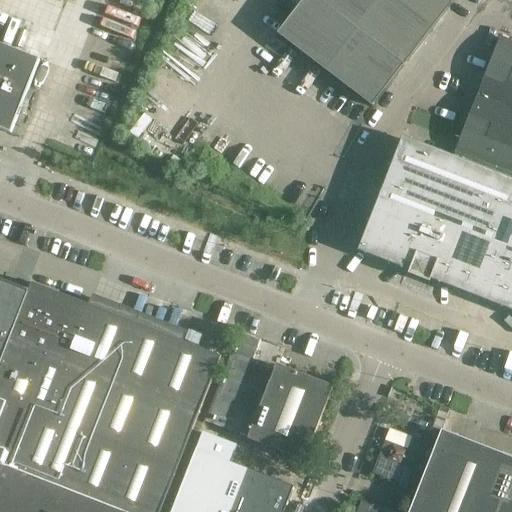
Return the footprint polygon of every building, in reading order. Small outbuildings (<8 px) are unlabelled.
[(511,44),(500,39),(454,159),(511,181),(511,44)] [(0,130),(11,135),(40,61),(0,45),(0,130)] [(511,181),(454,159),(402,139),(358,253),(375,259),(397,268),(511,312),(511,181)] [(0,360),(26,293),(22,291),(24,286),(14,283),(12,287),(8,286),(8,284),(0,280),(0,360)] [(0,360),(0,400),(4,402),(0,412),(0,511),(160,511),(221,358),(183,343),(187,333),(92,296),(88,305),(33,284),(30,292),(27,291),(26,293),(0,360)] [(238,333),(205,423),(248,439),(248,440),(304,462),(332,389),(276,367),(274,373),(252,364),(260,342),(238,333)] [(433,430),(429,441),(436,443),(440,432),(433,430)] [(392,484),(387,496),(408,504),(413,491),(408,489),(425,445),(388,431),(371,473),(388,480),(387,482),(392,484)] [(511,511),(511,459),(441,431),(409,511),(511,511)] [(433,448),(426,445),(420,460),(428,463),(433,448)] [(196,451),(171,511),(220,511),(224,504),(238,467),(196,451)] [(243,455),(238,467),(224,504),(244,511),(284,511),(293,489),(298,476),(243,455)] [(382,508),(377,506),(376,508),(360,502),(356,511),(404,511),(408,504),(387,496),(382,508)]
